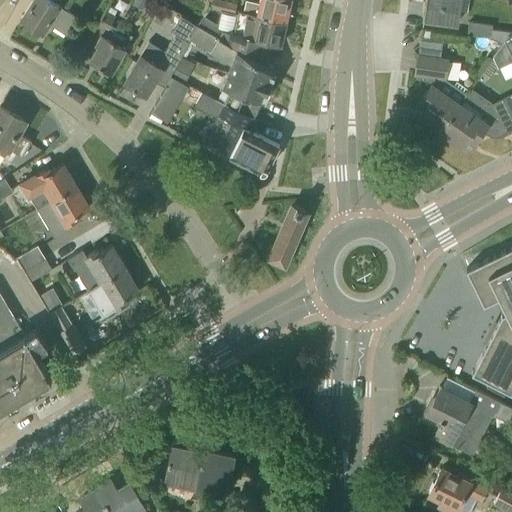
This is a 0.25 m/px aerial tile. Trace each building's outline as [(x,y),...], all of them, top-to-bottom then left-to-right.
[(67,35),(77,19),(60,7),(61,6),(51,0),(33,0),(20,20),(43,33),(49,23),(67,35)] [(234,14),(237,5),(217,0),(212,0),(209,8),(232,13),(234,14)] [(245,0),(242,11),(286,21),(291,0),(258,0),(258,3),(246,0),(245,0)] [(426,0),(423,18),(458,23),(461,0),(426,0)] [(131,38),(111,26),(116,17),(106,11),(98,26),(105,30),(103,34),(102,34),(95,46),(97,47),(88,62),(110,75),(126,48),(125,48),(131,38)] [(234,28),(226,26),(221,39),(261,63),(265,43),(281,47),(286,21),(242,11),(242,12),(238,11),(234,28)] [(468,22),(467,34),(490,37),(492,25),(468,22)] [(227,90),(221,102),(254,119),(263,102),(275,71),(261,63),(221,39),(199,26),(199,27),(192,39),(232,64),(221,87),(227,90)] [(141,53),(124,81),(133,87),(132,88),(135,90),(136,89),(149,97),(157,83),(166,67),(171,70),(187,41),(174,34),(158,63),(141,53)] [(511,34),(504,40),(502,42),(511,62),(511,34)] [(186,83),(196,64),(183,58),(173,76),(186,83)] [(440,132),(459,104),(468,91),(455,81),(452,85),(445,80),(448,63),(417,58),(414,76),(421,77),(423,79),(430,85),(417,103),(423,108),(418,116),(440,132)] [(170,86),(186,95),(191,86),(173,76),(168,85),(170,86)] [(468,91),(459,104),(440,132),(462,147),(463,145),(470,149),(482,131),(489,136),(492,136),(496,137),(499,137),(503,136),(511,130),(511,119),(501,99),(492,103),(470,88),(468,91)] [(210,114),(214,116),(215,114),(221,102),(201,92),(194,106),(210,114)] [(254,119),(221,102),(215,114),(231,122),(217,149),(227,155),(259,171),(261,172),(263,172),(265,171),(266,170),(267,169),(268,168),(279,145),(248,129),(254,119)] [(10,149),(22,156),(30,141),(20,135),(28,122),(0,105),(0,153),(4,156),(8,151),(9,152),(10,149)] [(34,175),(19,184),(28,198),(29,197),(36,208),(76,185),(63,162),(50,170),(48,166),(37,173),(38,174),(35,176),(34,175)] [(0,199),(13,192),(4,179),(0,181),(0,199)] [(90,208),(76,185),(36,208),(54,238),(70,229),(67,224),(68,224),(80,218),(78,214),(90,208)] [(289,208),(282,225),(267,260),(285,267),(307,216),(305,210),(294,206),(289,208)] [(37,245),(28,251),(17,257),(26,271),(46,259),(37,245)] [(81,271),(91,288),(125,267),(112,245),(98,253),(96,250),(86,255),(83,249),(69,258),(78,273),(81,271)] [(488,381),(487,384),(486,385),(508,397),(511,389),(511,246),(466,268),(484,304),(500,297),(506,311),(472,372),(488,381)] [(31,281),(42,275),(51,269),(46,259),(26,271),(31,281)] [(138,290),(125,267),(91,288),(101,305),(98,306),(102,315),(113,308),(113,309),(128,301),(126,297),(138,290)] [(57,307),(47,290),(41,294),(51,310),(57,307)] [(0,408),(51,378),(36,353),(48,346),(37,327),(25,334),(13,314),(0,293),(0,408)] [(65,338),(76,332),(60,306),(50,312),(65,338)] [(511,407),(475,389),(469,402),(440,386),(426,413),(439,420),(439,422),(432,436),(451,446),(452,444),(462,450),(482,411),(511,425),(511,407)] [(203,449),(202,452),(171,446),(164,484),(225,495),(229,474),(231,475),(235,455),(203,449)] [(466,478),(440,468),(428,493),(442,499),(439,505),(454,511),(457,511),(466,492),(482,500),(488,489),(466,478)] [(95,489),(108,511),(146,511),(129,482),(116,489),(110,480),(95,489)] [(511,511),(511,492),(502,487),(492,504),(508,511),(511,511)] [(108,511),(95,489),(79,498),(85,508),(78,511),(108,511)]
